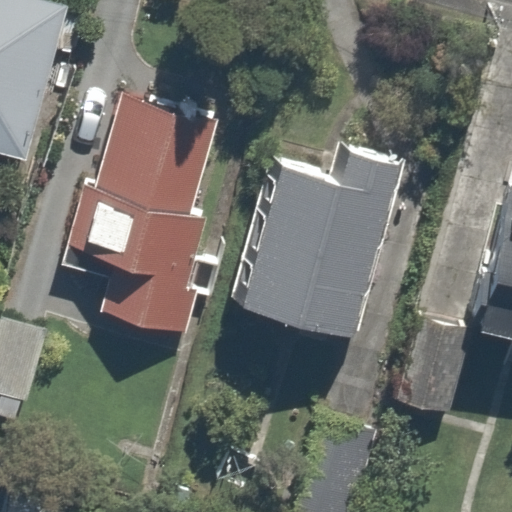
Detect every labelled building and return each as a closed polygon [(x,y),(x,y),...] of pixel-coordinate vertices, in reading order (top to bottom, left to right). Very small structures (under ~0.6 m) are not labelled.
[(65,0),(0,0),(0,140),(32,148),(65,0)] [(250,118),(113,82),(71,239),(108,249),(94,302),(194,329),(250,118)] [(400,134),(294,105),(246,282),(352,311),(400,134)] [(511,174),(482,306),(511,312),(511,174)] [(472,299),(418,287),(396,386),(450,398),(472,299)] [(0,406),(21,412),(45,308),(0,297),(0,406)] [(357,414),(313,401),(295,463),(338,476),(357,414)]
